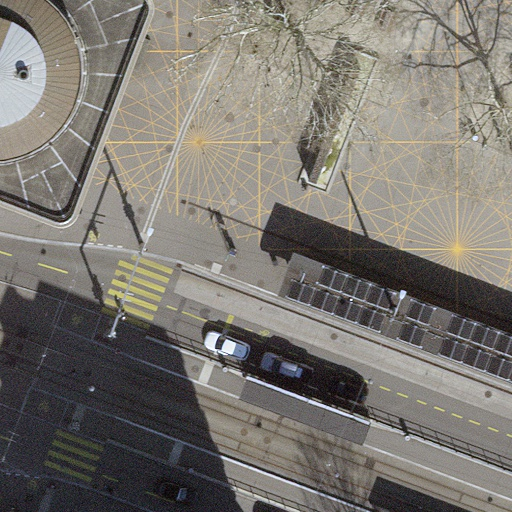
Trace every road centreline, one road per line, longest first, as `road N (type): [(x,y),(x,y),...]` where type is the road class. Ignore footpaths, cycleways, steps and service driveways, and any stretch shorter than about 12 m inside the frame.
road 1 (tertiary): [(511,438),(192,318),(0,260)]
road 2 (tertiary): [(0,425),(221,511)]
